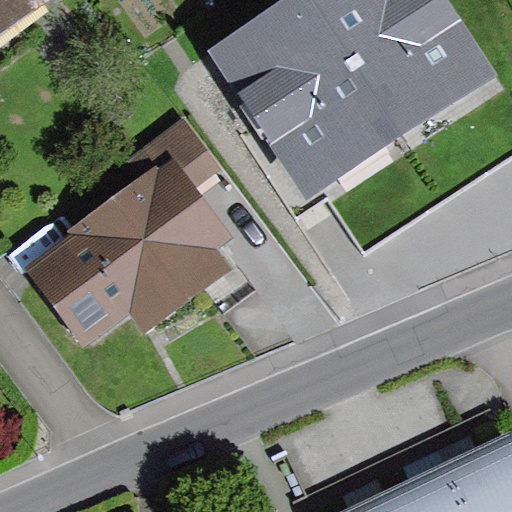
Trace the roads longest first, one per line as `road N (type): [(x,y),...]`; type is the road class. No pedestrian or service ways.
road 1 (residential): [(511,303),(115,473)]
road 2 (residential): [(0,320),(115,473)]
